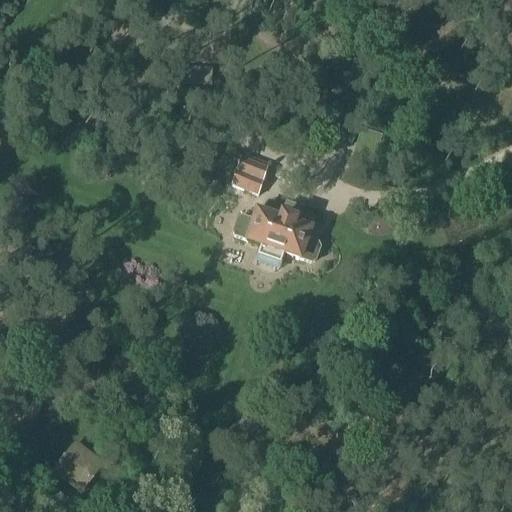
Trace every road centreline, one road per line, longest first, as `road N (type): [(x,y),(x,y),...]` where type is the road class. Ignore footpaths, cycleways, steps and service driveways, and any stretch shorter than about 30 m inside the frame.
road 1 (track): [(228,0),(223,34),(242,130),(286,176),(351,203),(454,188),(506,159)]
road 2 (track): [(511,129),(492,124),(419,73),(352,0)]
